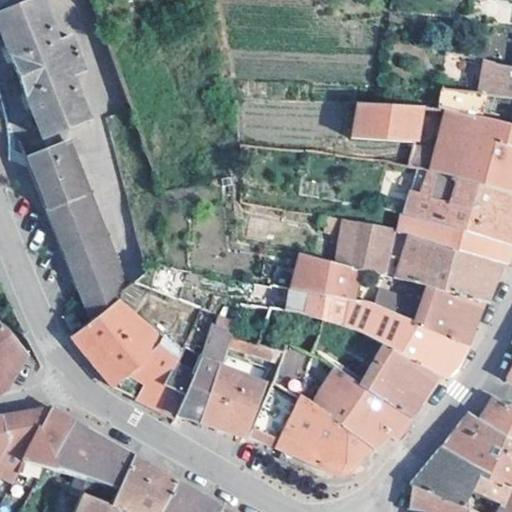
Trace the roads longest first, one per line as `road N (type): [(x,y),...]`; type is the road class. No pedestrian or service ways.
road 1 (residential): [(71,381),(105,411),(298,511)]
road 2 (residential): [(0,220),(71,381)]
road 3 (residential): [(472,376),(369,511)]
